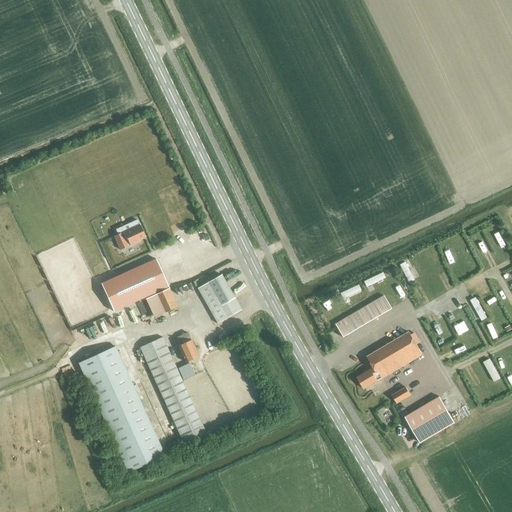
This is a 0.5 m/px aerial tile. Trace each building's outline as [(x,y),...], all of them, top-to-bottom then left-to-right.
[(67,158),(71,165),(90,156),(86,149),(67,158)] [(81,195),(98,189),(96,182),(86,186),(85,183),(78,185),(81,195)] [(40,197),(52,193),(50,188),(39,192),(40,197)] [(106,198),(85,206),(88,212),(108,204),(106,198)] [(66,204),(69,216),(76,214),(73,203),(66,204)] [(112,216),(94,222),(96,229),(114,222),(112,216)] [(130,245),(131,246),(139,242),(138,240),(144,237),(138,222),(130,226),(131,229),(113,238),(119,250),(130,245)] [(192,247),(213,238),(207,223),(177,235),(179,240),(171,244),(175,254),(181,252),(184,259),(195,254),(192,247)] [(81,239),(87,236),(82,226),(76,229),(81,239)] [(500,230),(505,241),(511,238),(506,227),(500,230)] [(489,233),(484,236),(488,245),(494,242),(489,233)] [(48,252),(53,249),(49,239),(43,241),(48,252)] [(432,243),(439,260),(446,258),(440,241),(432,243)] [(454,242),(449,244),(453,254),(458,252),(454,242)] [(471,257),(478,254),(472,242),(466,245),(471,257)] [(105,246),(110,260),(117,257),(112,244),(105,246)] [(97,252),(91,254),(96,265),(102,262),(97,252)] [(408,255),(401,259),(410,275),(417,271),(408,255)] [(156,259),(119,276),(121,281),(103,289),(113,312),(168,287),(156,259)] [(386,264),(367,273),(369,279),(389,270),(386,264)] [(221,275),(198,288),(218,323),(241,310),(221,275)] [(240,288),(252,282),(249,276),(237,283),(240,288)] [(344,291),(364,284),(362,278),(342,285),(344,291)] [(40,286),(43,291),(54,287),(51,281),(40,286)] [(483,314),(490,310),(480,289),(473,293),(483,314)] [(168,311),(159,293),(145,299),(154,318),(168,311)] [(334,324),(342,337),(391,309),(383,296),(334,324)] [(464,321),(475,317),(470,306),(459,311),(464,321)] [(435,315),(438,324),(448,321),(444,312),(435,315)] [(88,332),(114,322),(110,313),(84,323),(88,332)] [(191,340),(190,340),(187,332),(174,338),(185,362),(198,356),(191,340)] [(381,378),(382,378),(422,354),(409,332),(367,357),(373,368),(357,378),(364,389),(379,380),(379,379),(381,378)] [(139,347),(184,447),(207,437),(162,337),(139,347)] [(456,346),(468,342),(466,337),(455,341),(456,346)] [(206,344),(209,351),(219,346),(216,339),(206,344)] [(102,352),(78,363),(127,473),(164,456),(117,352),(115,347),(102,352)] [(133,353),(140,371),(146,368),(138,350),(133,353)] [(495,374),(503,370),(493,350),(485,354),(495,374)] [(393,380),(395,384),(405,379),(403,376),(393,380)] [(392,395),(397,403),(410,395),(406,387),(392,395)] [(405,417),(420,443),(454,423),(439,397),(405,417)]
